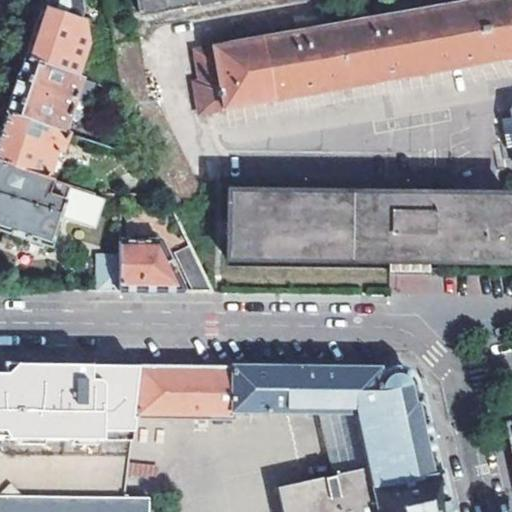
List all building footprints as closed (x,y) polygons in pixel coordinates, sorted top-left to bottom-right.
[(41,0),(38,10),(77,22),(80,13),(77,0),(41,0)] [(102,0),(121,112),(172,215),(203,200),(154,101),(144,105),(143,89),(146,88),(136,39),(125,41),(117,0),(102,0)] [(136,0),(139,13),(213,0),(136,0)] [(193,84),(199,114),(511,60),(511,0),(488,0),(195,52),(200,82),(193,84)] [(86,45),(82,24),(77,22),(38,10),(21,62),(74,81),(74,80),(76,75),(86,45)] [(4,113),(63,134),(73,100),(79,82),(74,80),(74,81),(21,62),(4,113)] [(74,80),(79,82),(86,84),(88,75),(84,73),(76,75),(74,80)] [(84,104),(91,86),(86,84),(79,82),(73,100),(84,104)] [(511,109),(510,109),(511,118),(501,120),(506,147),(511,146),(511,109)] [(4,113),(0,125),(0,164),(46,180),(48,178),(55,154),(61,155),(67,136),(67,135),(63,134),(4,113)] [(79,127),(75,139),(112,151),(105,135),(79,127)] [(0,164),(0,230),(52,248),(62,215),(65,206),(88,213),(94,193),(48,178),(46,180),(0,164)] [(408,264),(510,266),(511,198),(227,194),(228,260),(408,264)] [(65,206),(62,215),(86,222),(88,213),(65,206)] [(118,257),(118,292),(184,293),(159,244),(118,243),(118,257)] [(96,257),(96,292),(118,292),(118,257),(96,257)] [(0,442),(16,443),(40,443),(68,444),(94,444),(101,444),(100,435),(131,436),(132,419),(138,368),(108,367),(108,378),(95,377),(82,377),(83,367),(3,366),(3,375),(0,375),(0,442)] [(108,367),(83,367),(82,377),(95,377),(108,378),(108,367)] [(448,511),(440,473),(437,474),(421,397),(418,398),(416,387),(415,384),(414,382),(413,380),(411,377),(409,376),(406,374),(403,372),(400,372),(396,371),(392,372),(389,372),(385,374),(384,375),(379,375),(379,370),(138,368),(132,419),(232,420),(232,413),(315,413),(354,414),(366,467),(329,475),(311,479),(315,499),(281,507),(281,511),(448,511)] [(366,467),(354,414),(315,413),(329,475),(366,467)] [(100,435),(101,444),(130,445),(131,436),(100,435)] [(40,443),(16,443),(17,453),(40,453),(40,443)] [(94,444),(68,444),(68,453),(94,453),(94,444)] [(130,461),(127,473),(152,478),(155,467),(130,461)] [(277,487),(281,507),(315,499),(311,479),(277,487)] [(145,511),(147,500),(123,499),(0,495),(0,511),(145,511)]
